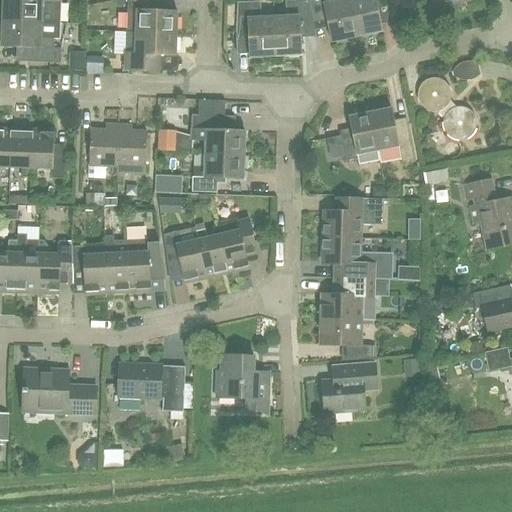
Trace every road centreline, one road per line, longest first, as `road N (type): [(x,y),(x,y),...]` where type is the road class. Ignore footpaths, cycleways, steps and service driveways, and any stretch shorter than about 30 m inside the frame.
road 1 (residential): [(281,297),(129,334),(0,332)]
road 2 (residential): [(284,95),(402,54),(511,38)]
road 3 (residential): [(202,89),(136,87),(69,99),(0,95)]
road 4 (residential): [(281,297),(284,95)]
road 5 (residential): [(289,434),(281,297)]
